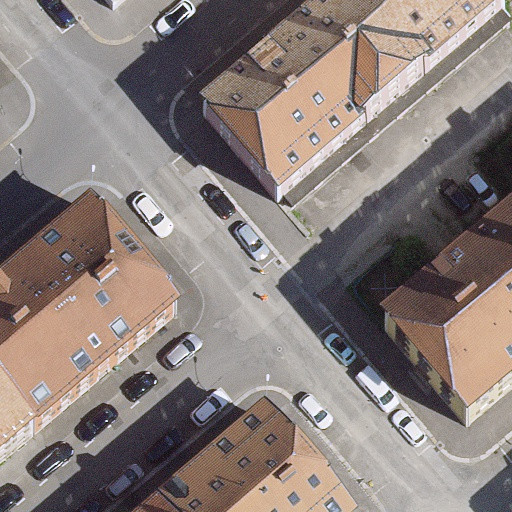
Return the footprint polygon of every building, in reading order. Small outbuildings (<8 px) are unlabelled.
[(94,0),(109,17),(128,0),(94,0)] [(339,0),(319,17),(396,109),(509,14),(497,0),(339,0)] [(396,109),(319,17),(199,117),(276,209),(396,109)] [(0,290),(0,394),(38,439),(181,318),(91,213),(0,290)] [(468,433),(511,396),(511,224),(383,333),(468,433)] [(0,471),(38,439),(0,394),(0,471)] [(341,511),(265,423),(160,511),(341,511)]
